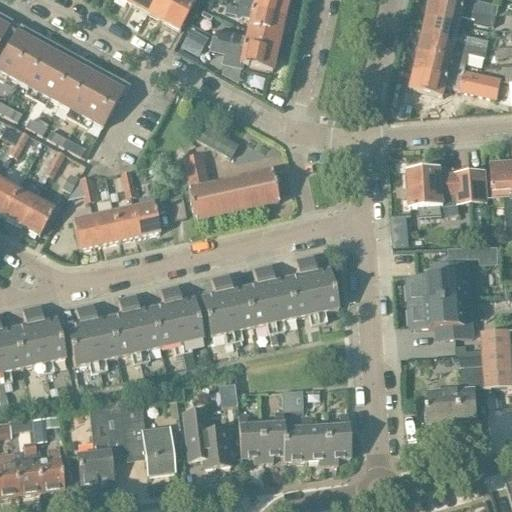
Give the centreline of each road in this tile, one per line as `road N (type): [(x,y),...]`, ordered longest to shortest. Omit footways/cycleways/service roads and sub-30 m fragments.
road 1 (residential): [(0,246),(70,284),(311,232)]
road 2 (residential): [(42,0),(292,138)]
road 3 (residential): [(381,491),(362,219)]
road 4 (residential): [(360,138),(511,126)]
road 5 (residential): [(323,0),(292,138)]
road 6 (residential): [(360,138),(388,0)]
road 7 (residential): [(381,491),(511,459)]
